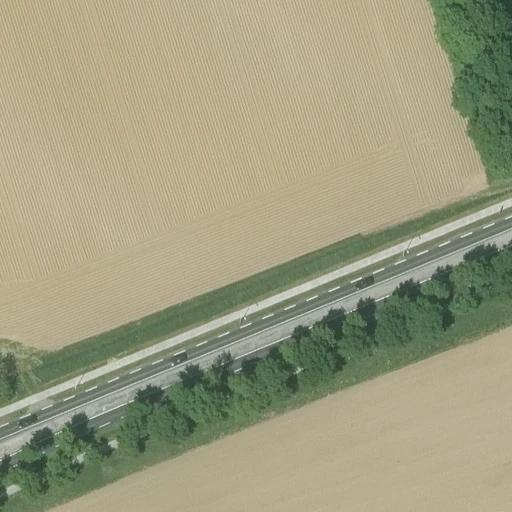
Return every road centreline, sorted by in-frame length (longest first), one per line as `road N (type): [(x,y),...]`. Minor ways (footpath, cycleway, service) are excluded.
road 1 (primary): [(0,468),(511,252)]
road 2 (primary): [(511,223),(0,435)]
